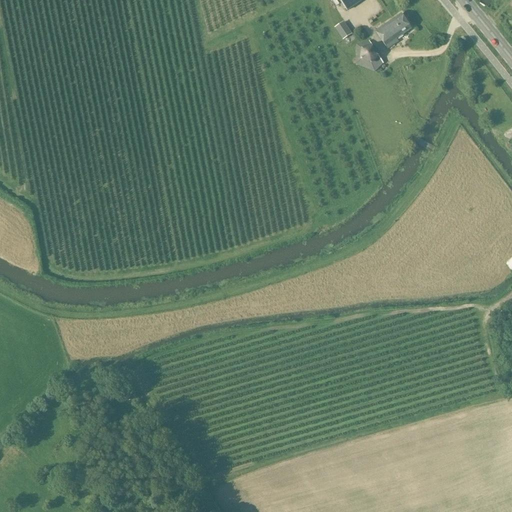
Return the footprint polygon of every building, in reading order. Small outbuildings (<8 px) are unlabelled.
[(363,0),(339,0),(347,11),(363,0)] [(412,29),(402,14),(376,31),(388,49),(399,42),(397,39),(412,29)] [(345,40),(355,33),(345,21),(336,29),(345,40)] [(383,63),(370,41),(356,45),(355,64),(356,65),(375,72),(383,63)] [(504,142),(511,137),(511,131),(502,138),(504,142)]
